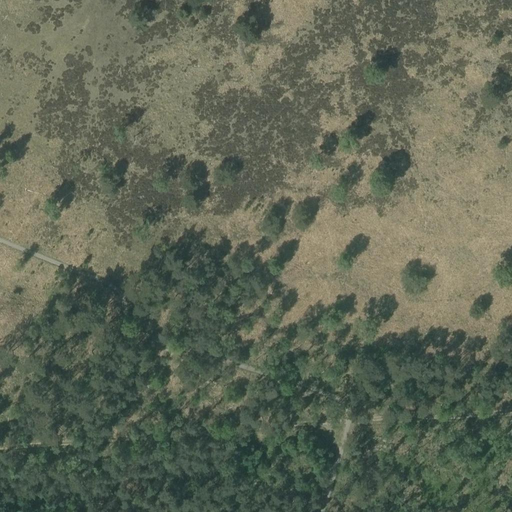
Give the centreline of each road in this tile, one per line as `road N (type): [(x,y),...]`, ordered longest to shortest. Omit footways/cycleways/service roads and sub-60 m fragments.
road 1 (track): [(0,446),(511,408)]
road 2 (track): [(327,393),(335,421),(307,511)]
